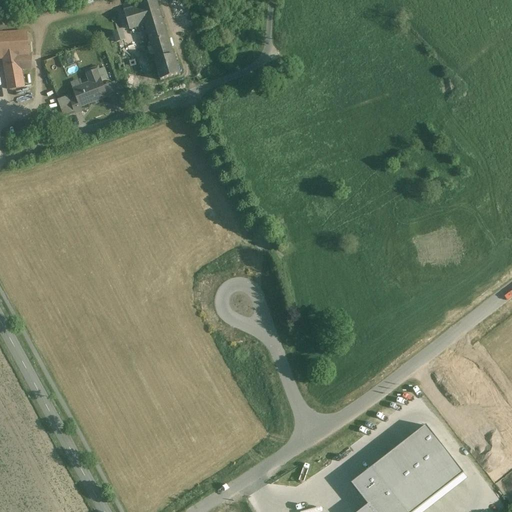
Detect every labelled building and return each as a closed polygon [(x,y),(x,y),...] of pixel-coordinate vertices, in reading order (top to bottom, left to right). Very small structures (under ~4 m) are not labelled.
[(157,1),(124,11),(130,30),(145,26),(156,61),(154,62),(161,81),(180,75),(175,56),(173,57),(157,1)] [(27,32),(0,34),(0,58),(3,58),(4,66),(9,64),(15,90),(24,88),(18,57),(28,56),(27,32)] [(116,44),(126,42),(125,32),(115,33),(116,44)] [(76,98),(70,101),(76,114),(82,112),(81,107),(107,97),(107,96),(112,94),(113,97),(119,94),(115,83),(109,86),(109,87),(104,89),(97,71),(87,76),(91,86),(74,92),(76,98)] [(351,489),(368,510),(365,511),(420,511),(464,478),(426,430),(351,489)]
